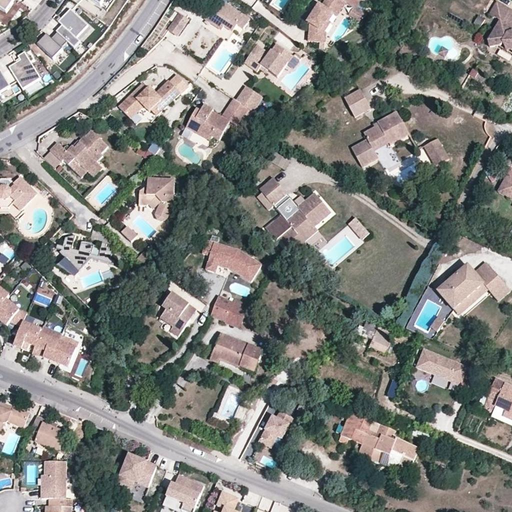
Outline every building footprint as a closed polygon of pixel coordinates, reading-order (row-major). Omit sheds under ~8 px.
[(14,4),(16,0),(15,0),(0,0),(0,9),(8,15),(15,5),(14,4)] [(89,0),(102,8),(107,0),(89,0)] [(116,0),(107,0),(102,8),(108,12),(116,0)] [(342,10),(346,3),(354,9),(355,10),(361,1),(358,0),(328,0),(328,1),(327,0),(323,7),(320,5),(315,12),(317,14),(314,18),(312,17),(308,23),(311,24),(309,42),(325,43),(326,35),(324,33),(331,24),(329,23),(334,15),(335,16),(339,9),(342,10)] [(253,23),(222,2),(210,20),(217,25),(215,27),(225,33),(228,30),(236,35),(241,29),(247,33),(253,23)] [(499,45),(500,43),(511,48),(511,11),(495,2),(488,14),(499,20),(488,40),(489,47),(499,45)] [(355,10),(354,9),(349,17),(362,25),(367,17),(355,10)] [(58,35),(68,44),(74,38),(77,41),(89,28),(71,11),(59,24),(63,28),(57,34),(58,35)] [(169,32),(177,38),(188,23),(180,17),(169,32)] [(68,44),(58,35),(52,40),(47,35),(38,45),(54,61),(63,51),(63,50),(68,44)] [(74,38),(68,44),(75,51),(81,45),(77,41),(74,38)] [(279,47),(272,57),(260,48),(247,66),(259,75),(264,69),(280,80),(296,59),(279,47)] [(10,69),(21,88),(40,77),(25,54),(19,58),(21,62),(10,69)] [(0,71),(0,96),(12,89),(1,71),(0,71)] [(175,89),(182,81),(176,75),(169,83),(175,89)] [(40,77),(21,88),(24,92),(42,81),(40,77)] [(120,107),(132,118),(145,105),(151,111),(153,110),(159,115),(180,93),(181,94),(187,86),(182,81),(175,89),(169,83),(168,82),(156,95),(149,88),(136,102),(130,97),(120,107)] [(12,89),(0,96),(0,100),(2,104),(16,96),(12,89)] [(372,110),(362,90),(346,99),(356,118),(372,110)] [(252,114),(257,117),(267,103),(250,92),(240,106),(252,114)] [(240,106),(238,104),(232,113),(241,119),(237,124),(243,127),(252,114),(240,106)] [(203,114),(200,118),(196,116),(187,131),(195,135),(197,132),(213,141),(214,140),(221,144),(232,124),(226,122),(214,115),(215,113),(206,108),(203,114)] [(241,119),(232,113),(226,122),(232,124),(240,131),(243,127),(237,124),(241,119)] [(379,159),(378,157),(393,148),(391,146),(410,135),(397,113),(374,125),(375,128),(365,134),(368,140),(352,149),(363,168),(379,159)] [(75,172),(81,166),(86,172),(97,162),(102,157),(101,155),(108,148),(91,132),(86,137),(84,136),(77,143),(79,145),(75,149),(73,147),(67,153),(58,144),(50,152),(61,162),(63,161),(75,172)] [(197,132),(195,135),(211,144),(213,141),(197,132)] [(439,140),(432,144),(444,163),(450,159),(439,140)] [(157,156),(161,149),(153,144),(149,152),(157,156)] [(436,168),(444,163),(432,144),(425,148),(436,168)] [(60,162),(51,152),(44,159),(54,169),(60,162)] [(86,172),(93,178),(102,168),(97,162),(86,172)] [(81,178),(86,172),(81,166),(75,172),(81,178)] [(501,192),(511,197),(511,171),(511,172),(501,192)] [(15,184),(17,187),(13,191),(10,188),(5,188),(1,191),(0,190),(0,199),(1,198),(4,201),(7,201),(9,201),(13,198),(17,202),(15,205),(21,211),(38,195),(21,178),(15,184)] [(158,198),(162,206),(157,217),(158,221),(162,223),(167,221),(173,207),(175,183),(172,180),(151,179),(149,181),(148,187),(148,193),(141,193),(140,206),(147,206),(158,198)] [(274,179),(261,191),(275,208),(289,196),(274,179)] [(511,201),(511,197),(501,192),(499,195),(511,201)] [(293,256),(307,244),(304,241),(317,230),(316,228),(332,214),(315,195),(295,212),(296,214),(287,221),(283,216),(267,229),(277,242),(280,240),(293,256)] [(0,199),(0,206),(2,209),(10,208),(15,205),(17,202),(13,198),(9,201),(7,201),(4,201),(1,198),(0,199)] [(363,241),(370,234),(357,219),(350,226),(363,241)] [(127,229),(121,234),(131,244),(136,238),(127,229)] [(64,254),(56,261),(69,270),(71,271),(74,271),(78,271),(93,258),(113,264),(114,261),(111,259),(112,254),(109,253),(110,249),(107,248),(107,246),(103,245),(100,252),(93,251),(94,247),(92,246),(89,244),(85,242),(82,242),(80,249),(73,247),(77,234),(67,236),(64,244),(59,243),(58,246),(62,248),(61,249),(64,254)] [(219,266),(229,269),(230,266),(234,269),(233,271),(252,282),(263,265),(239,250),(208,241),(204,254),(211,256),(209,263),(219,266)] [(144,253),(135,262),(145,272),(154,262),(144,253)] [(209,263),(207,270),(217,273),(219,266),(209,263)] [(485,286),(487,288),(499,278),(489,266),(477,276),(485,286)] [(440,293),(455,311),(485,286),(477,276),(470,268),(459,278),(453,282),(440,293)] [(100,275),(103,283),(113,280),(110,271),(100,275)] [(487,288),(490,291),(499,303),(511,293),(499,278),(487,288)] [(455,311),(460,316),(490,291),(487,288),(485,286),(455,311)] [(0,309),(10,297),(0,288),(0,309)] [(177,338),(190,321),(182,316),(189,307),(172,294),(162,308),(166,311),(160,319),(172,328),(169,332),(177,338)] [(226,323),(234,303),(233,302),(220,297),(211,317),(226,323)] [(20,312),(7,301),(0,309),(0,320),(8,327),(11,323),(22,327),(24,323),(28,315),(20,312)] [(240,329),(248,309),(244,307),(234,303),(226,323),(240,329)] [(190,321),(196,312),(189,307),(182,316),(190,321)] [(324,327),(329,317),(318,313),(314,323),(324,327)] [(439,333),(445,323),(439,318),(432,328),(439,333)] [(24,323),(22,327),(15,346),(26,351),(29,344),(36,347),(43,331),(24,323)] [(61,340),(62,336),(44,329),(43,331),(36,347),(33,354),(42,357),(44,351),(47,352),(44,359),(52,362),(61,340)] [(379,332),(371,351),(384,356),(392,338),(379,332)] [(313,348),(317,345),(308,333),(304,336),(313,348)] [(218,363),(219,360),(239,368),(240,366),(254,372),(262,352),(220,334),(210,360),(218,363)] [(79,347),(61,340),(52,362),(70,369),(79,347)] [(462,386),(469,368),(425,351),(417,369),(462,386)] [(490,397),(498,400),(504,386),(496,382),(490,397)] [(498,400),(497,402),(511,408),(511,385),(505,383),(504,386),(498,400)] [(303,394),(305,389),(294,384),(292,389),(303,394)] [(0,437),(5,425),(9,423),(24,429),(30,414),(13,407),(11,412),(0,407),(0,404),(1,403),(1,402),(0,401),(0,437)] [(1,403),(0,404),(0,407),(11,412),(13,407),(1,403)] [(272,417),(259,442),(270,447),(276,436),(281,438),(292,419),(280,412),(276,419),(272,417)] [(396,431),(352,413),(343,437),(341,441),(348,445),(350,440),(357,443),(362,431),(365,429),(378,435),(380,435),(378,439),(376,438),(368,434),(359,456),(381,465),(385,455),(391,458),(393,453),(413,462),(419,449),(397,439),(396,441),(392,439),(396,431)] [(37,416),(30,436),(37,439),(36,443),(59,453),(60,452),(64,441),(67,433),(56,428),(44,424),(45,419),(37,416)] [(56,428),(58,424),(45,419),(44,424),(56,428)] [(72,445),(64,441),(60,452),(68,456),(72,445)] [(140,461),(129,457),(118,484),(130,489),(133,482),(148,488),(156,468),(145,463),(145,465),(139,463),(140,461)] [(46,462),(45,475),(44,489),(41,489),(41,500),(49,500),(62,500),(62,490),(66,490),(67,463),(46,462)] [(193,511),(203,487),(178,476),(174,485),(171,484),(162,505),(178,511),(193,511)] [(238,500),(223,494),(217,507),(225,510),(224,511),(233,511),(238,500)] [(62,500),(49,500),(49,506),(47,506),(46,511),(71,511),(72,508),(72,500),(62,500)]
